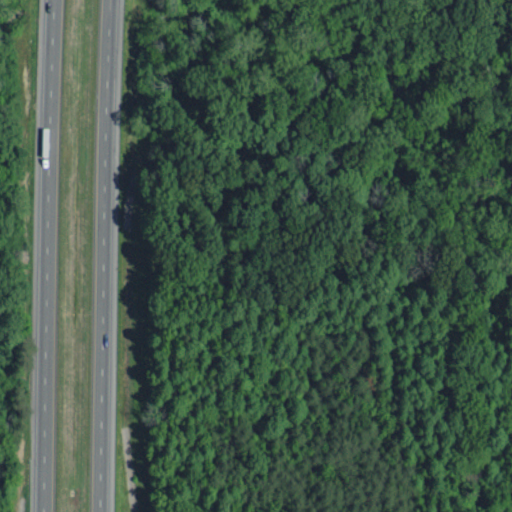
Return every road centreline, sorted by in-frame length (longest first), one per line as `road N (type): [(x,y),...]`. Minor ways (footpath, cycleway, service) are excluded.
road 1 (motorway): [(56,0),(45,511)]
road 2 (motorway): [(99,511),(108,0)]
